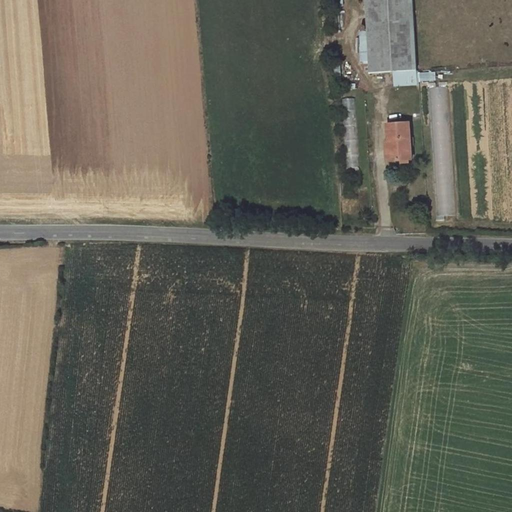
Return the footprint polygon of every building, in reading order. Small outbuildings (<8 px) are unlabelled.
[(367,51),(369,74),(392,72),(415,71),(410,0),(364,0),(366,31),(367,51)] [(366,31),(359,31),(360,51),(367,51),(366,31)] [(415,71),(392,72),(393,86),(415,85),(415,71)] [(408,123),(386,125),(387,143),(389,143),(391,162),(410,160),(408,123)] [(447,214),(447,207),(454,206),(453,191),(444,191),(444,182),(435,182),(437,215),(447,214)]
